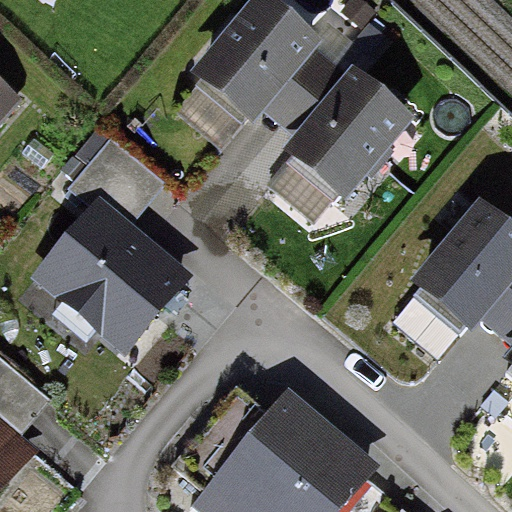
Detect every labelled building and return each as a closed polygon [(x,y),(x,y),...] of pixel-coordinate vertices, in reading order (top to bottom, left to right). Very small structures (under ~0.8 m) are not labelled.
[(266,0),(262,0),(206,70),(264,117),(322,45),(266,0)] [(0,125),(26,96),(0,73),(0,125)] [(419,128),(358,78),(291,159),(352,209),(419,128)] [(511,286),(511,242),(477,214),(411,293),(468,340),(511,286)] [(64,399),(0,347),(0,407),(34,435),(64,399)] [(255,419),(232,401),(181,464),(203,483),(255,419)] [(332,511),(366,472),(301,418),(235,497),(253,511),(278,511),(280,510),(282,511),(332,511)] [(0,484),(20,461),(0,444),(0,484)]
